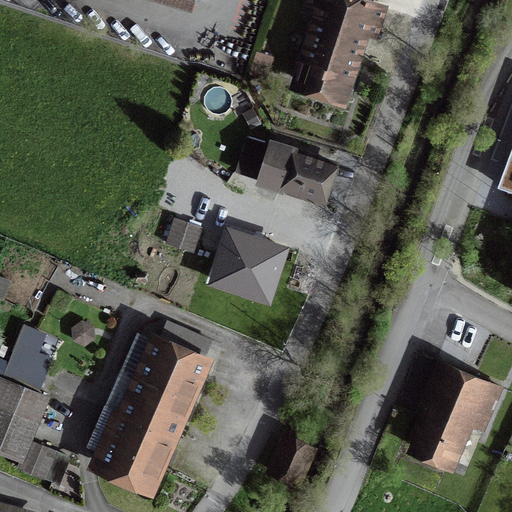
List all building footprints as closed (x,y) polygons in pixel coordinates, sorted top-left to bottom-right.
[(299,84),(339,97),(370,3),(359,0),(307,0),(306,4),(323,10),(299,84)] [(270,146),(258,182),(321,202),(333,166),(270,146)] [(192,253),(200,228),(173,219),(164,244),(192,253)] [(233,272),(277,286),(290,247),(246,233),(242,247),(207,236),(201,256),(235,267),(233,272)] [(3,373),(40,387),(59,339),(22,325),(3,373)] [(155,338),(137,379),(121,416),(121,417),(100,465),(149,486),(167,444),(170,439),(170,438),(171,438),(184,407),(187,401),(194,384),(205,360),(155,338)] [(436,363),(449,368),(415,448),(447,462),(464,424),(475,429),(471,437),(478,440),(499,389),(482,381),(488,362),(444,343),(436,363)] [(27,441),(45,399),(0,380),(0,472),(12,477),(16,468),(27,441)] [(16,468),(43,479),(54,452),(27,441),(16,468)] [(273,465),(293,475),(304,451),(284,441),(273,465)]
